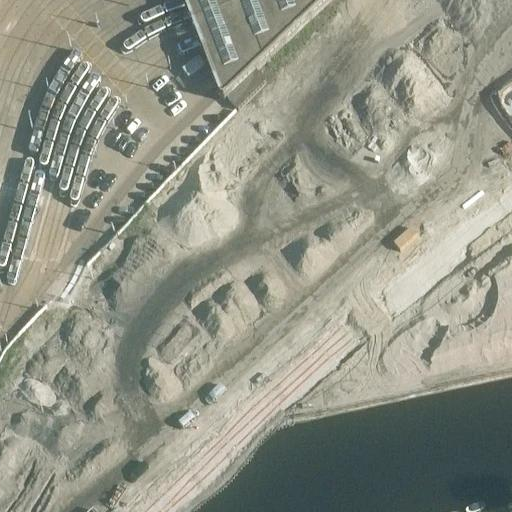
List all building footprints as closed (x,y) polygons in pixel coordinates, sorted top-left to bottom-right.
[(182,0),(221,102),(224,103),(227,101),(333,0),(182,0)] [(313,144),(355,185),(474,64),(431,23),(313,144)] [(511,115),(500,124),(510,138),(490,152),(497,161),(501,158),(509,169),(511,166),(511,115)] [(181,173),(155,197),(183,227),(209,203),(181,173)] [(123,294),(154,268),(136,247),(105,273),(123,294)] [(470,291),(437,299),(442,321),(450,320),(453,334),(478,328),(470,291)] [(129,371),(144,360),(130,341),(115,352),(129,371)] [(245,392),(214,423),(240,449),(266,423),(264,422),(279,407),(267,395),(258,404),(245,392)] [(89,411),(82,405),(68,421),(79,431),(66,445),(85,463),(121,423),(97,402),(89,411)]
